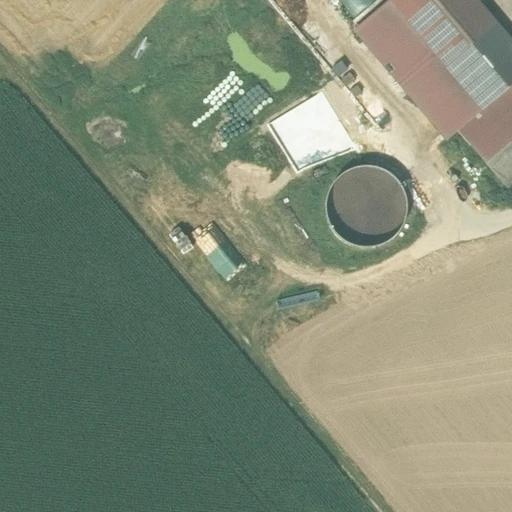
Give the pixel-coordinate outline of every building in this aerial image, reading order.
[(391,0),(365,22),(355,31),(446,139),(457,130),(456,128),(477,108),(478,109),(481,110),(483,108),(391,0)] [(391,0),(483,108),(511,83),(511,45),(473,0),(391,0)] [(511,83),(483,108),(481,110),(478,109),(507,142),(511,137),(511,83)] [(507,142),(478,109),(477,108),(456,128),(457,130),(484,161),(507,142)] [(511,146),(507,142),(484,161),(511,193),(511,146)] [(159,180),(178,201),(189,191),(170,171),(159,180)]
